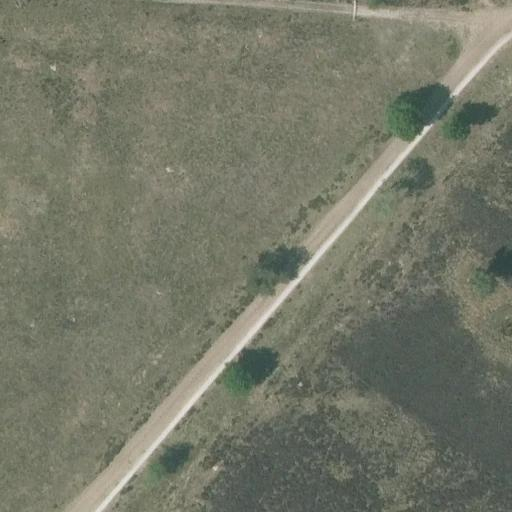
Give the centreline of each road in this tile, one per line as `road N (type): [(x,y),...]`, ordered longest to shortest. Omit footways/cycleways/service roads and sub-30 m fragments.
road 1 (track): [(511,8),(489,23),(68,511)]
road 2 (track): [(511,20),(219,0)]
